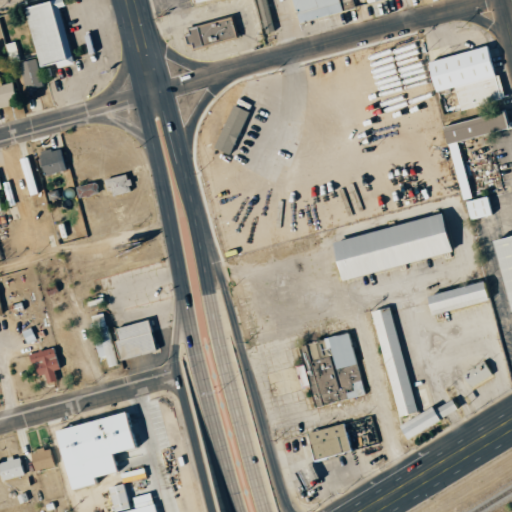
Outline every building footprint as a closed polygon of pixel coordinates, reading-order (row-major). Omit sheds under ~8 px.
[(62,0),(32,7),(47,68),(76,61),(62,5),(68,3),(67,0),(62,0)] [(267,0),(260,0),(257,0),(261,33),(271,32),(267,0)] [(289,0),(296,23),(341,12),(337,0),(289,0)] [(183,30),(189,49),(234,36),(229,16),(183,30)] [(425,60),(431,92),(453,87),(458,110),(500,101),(489,47),(425,60)] [(47,86),(40,59),(23,63),(30,90),(47,86)] [(0,108),(20,104),(15,82),(3,85),(0,73),(0,108)] [(212,148),(229,155),(248,112),(231,105),(212,148)] [(456,140),(506,129),(502,112),(443,125),(460,201),(469,199),(456,140)] [(72,170),(66,147),(40,153),(45,176),(72,170)] [(136,192),(132,174),(111,179),(115,197),(136,192)] [(103,194),(101,183),(81,186),(83,198),(103,194)] [(293,241),(455,194),(511,383),(403,452),(354,319),(293,241)] [(490,214),(486,196),(463,201),(468,220),(490,214)] [(126,360),(163,351),(155,320),(121,328),(125,341),(121,342),(126,360)] [(362,396),(350,334),(303,343),(315,406),(362,396)] [(110,356),(113,367),(121,366),(115,339),(99,342),(102,358),(110,356)] [(49,375),(51,384),(64,381),(61,370),(64,369),(59,347),(34,354),(40,377),(49,375)] [(122,454),(145,449),(138,414),(61,431),(74,492),(104,485),(102,478),(126,473),(122,454)] [(349,451),(341,423),(305,433),(312,461),(349,451)] [(36,451),(39,470),(58,467),(56,448),(36,451)] [(2,462),(7,481),(30,475),(25,457),(2,462)] [(161,511),(159,502),(135,508),(130,484),(113,488),(118,511),(161,511)]
